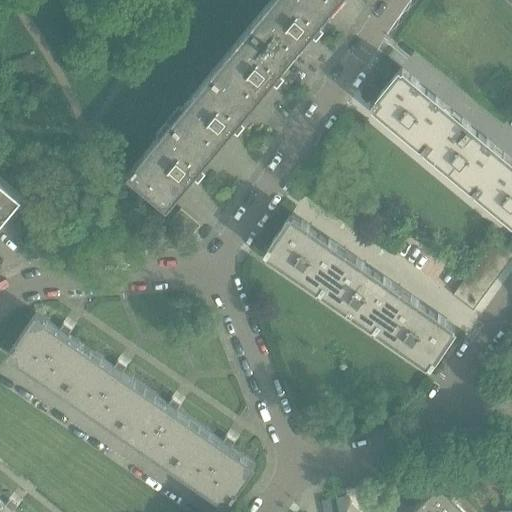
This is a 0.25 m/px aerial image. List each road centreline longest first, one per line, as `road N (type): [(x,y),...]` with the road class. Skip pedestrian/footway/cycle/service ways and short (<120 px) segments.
road 1 (residential): [(401,0),(212,273)]
road 2 (residential): [(0,302),(35,282),(212,273)]
road 3 (residential): [(212,273),(297,471)]
road 4 (residential): [(433,442),(440,405),(511,301)]
road 5 (residential): [(433,442),(297,471)]
